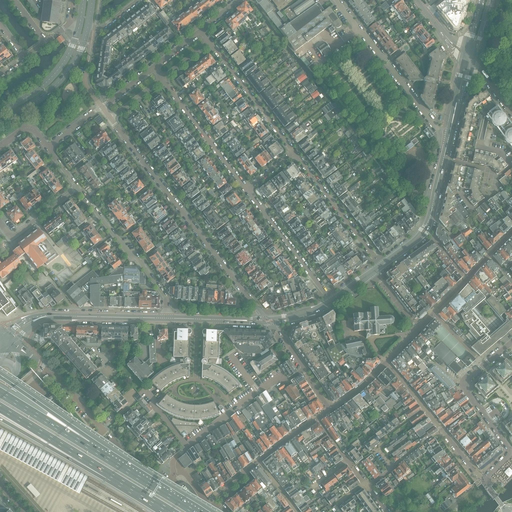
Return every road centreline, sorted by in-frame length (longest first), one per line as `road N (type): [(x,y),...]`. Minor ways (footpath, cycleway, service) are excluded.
road 1 (residential): [(260,318),(109,117)]
road 2 (residential): [(483,480),(510,452),(462,382),(511,341)]
road 3 (residential): [(335,0),(447,140)]
road 4 (residential): [(76,187),(165,297),(165,318)]
road 5 (residential): [(380,265),(294,152)]
road 6 (residential): [(246,189),(331,301)]
road 7 (residential): [(294,152),(208,41)]
road 8 (residential): [(161,78),(246,189)]
road 9 (secondary): [(0,123),(67,73),(88,21)]
road 10 (motorway): [(0,408),(113,477)]
road 11 (tertiary): [(36,319),(165,318)]
road 12 (tertiary): [(380,265),(423,231),(442,160)]
road 13 (motorway): [(0,419),(113,477)]
road 14 (motorway): [(194,511),(86,446)]
